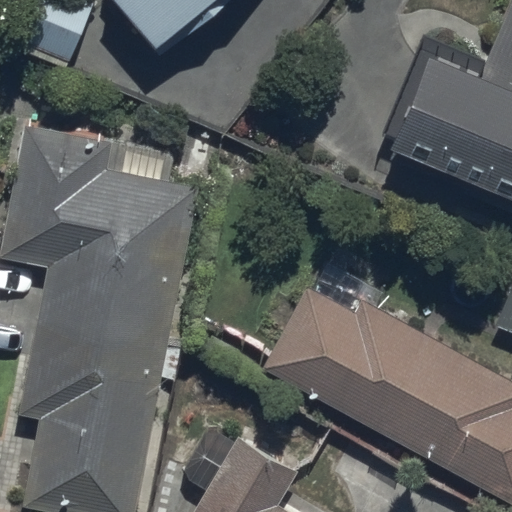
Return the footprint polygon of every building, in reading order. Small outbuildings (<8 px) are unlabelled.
[(94,0),(2,0),(0,7),(0,30),(69,60),(94,0)] [(130,0),(161,36),(202,0),(130,0)] [(511,0),(510,0),(485,61),(424,36),(378,147),(511,204),(511,0)] [(173,155),(26,129),(0,256),(50,266),(21,414),(40,418),(22,506),(53,511),(138,511),(197,188),(168,183),(173,155)] [(385,292),(326,259),(266,366),(511,502),(511,378),(378,304),(385,292)] [(511,282),(496,325),(511,331),(511,282)] [(298,470),(239,436),(235,443),(216,432),(204,452),(221,462),(191,511),(292,511),(278,503),(298,470)]
